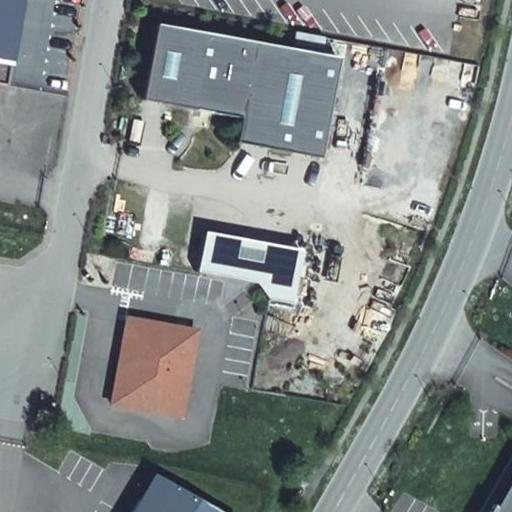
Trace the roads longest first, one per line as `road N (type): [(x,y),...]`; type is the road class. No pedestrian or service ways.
road 1 (tertiary): [(339,511),(460,285),(511,131)]
road 2 (residential): [(0,311),(56,261),(105,0)]
